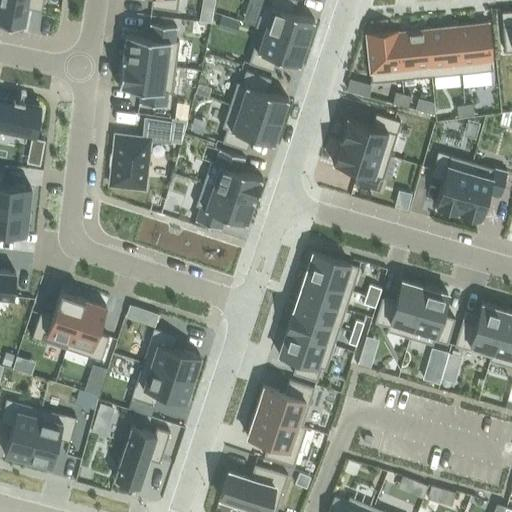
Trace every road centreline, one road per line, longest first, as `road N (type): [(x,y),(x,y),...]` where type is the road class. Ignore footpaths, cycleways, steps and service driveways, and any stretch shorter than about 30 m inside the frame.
road 1 (residential): [(247,305),(75,249),(88,69)]
road 2 (residential): [(511,268),(284,202)]
road 3 (residential): [(182,511),(247,305)]
road 4 (residential): [(284,202),(349,0)]
